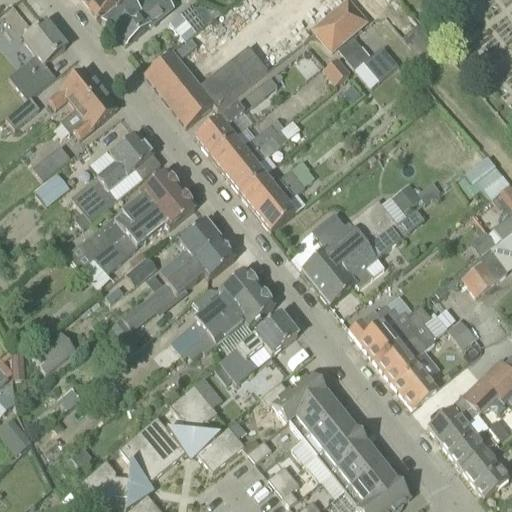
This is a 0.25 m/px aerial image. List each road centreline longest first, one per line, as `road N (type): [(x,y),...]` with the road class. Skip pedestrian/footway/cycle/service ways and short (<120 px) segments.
road 1 (residential): [(453,505),(45,0)]
road 2 (track): [(511,178),(370,12)]
